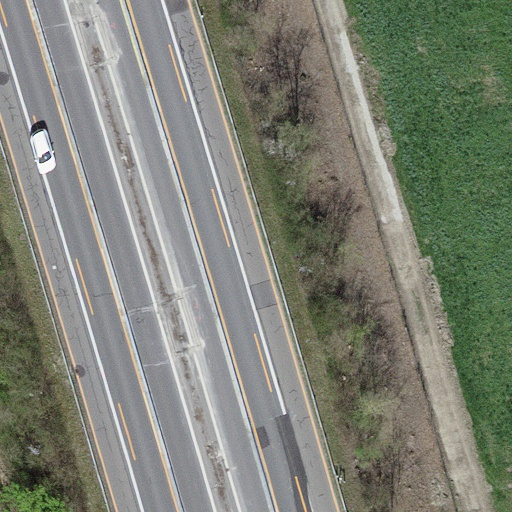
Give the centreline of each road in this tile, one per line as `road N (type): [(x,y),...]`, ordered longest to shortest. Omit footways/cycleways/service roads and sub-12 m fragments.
road 1 (motorway): [(274,511),(124,0)]
road 2 (motorway): [(28,0),(177,511)]
road 3 (track): [(341,0),(483,511)]
